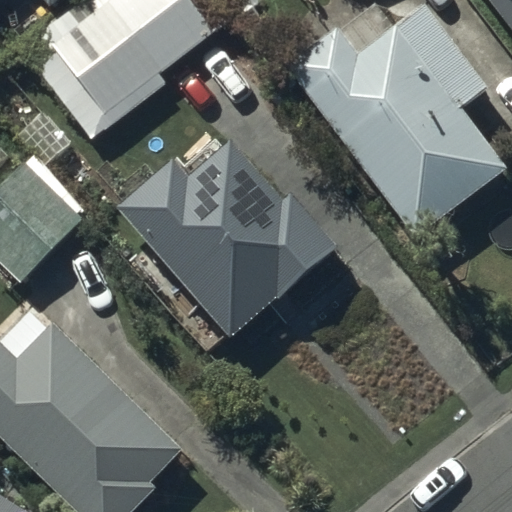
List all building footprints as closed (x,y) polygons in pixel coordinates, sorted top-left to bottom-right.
[(39,51),(28,59),(90,137),(159,84),(152,75),(212,28),(190,0),(81,0),(30,40),(39,51)] [(46,0),(53,8),(63,0),(46,0)] [(511,0),(491,0),(511,27),(511,0)] [(378,3),(291,68),(416,235),(505,168),(460,108),(487,88),(425,7),(397,28),(378,3)] [(178,162),(120,209),(231,336),(280,294),(283,296),(340,247),(292,191),(283,199),(234,142),(192,179),(178,162)] [(26,164),(0,189),(0,259),(24,284),(85,224),(26,164)] [(0,337),(0,438),(75,511),(135,511),(158,489),(153,484),(182,454),(57,322),(20,358),(0,337)] [(0,511),(31,511),(0,492),(0,511)]
